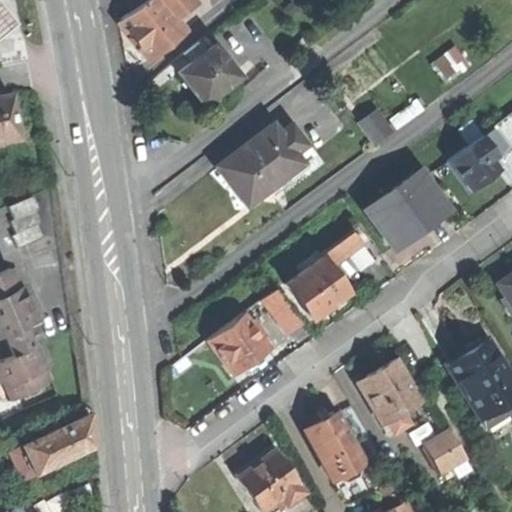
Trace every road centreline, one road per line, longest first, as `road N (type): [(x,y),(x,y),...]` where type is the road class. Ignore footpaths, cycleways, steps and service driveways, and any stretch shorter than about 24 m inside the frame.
road 1 (unknown): [(114,319),(511,27)]
road 2 (secondary): [(131,479),(98,169),(67,0)]
road 3 (residential): [(131,479),(168,464),(511,213)]
road 4 (unknown): [(103,211),(286,87),(394,0)]
